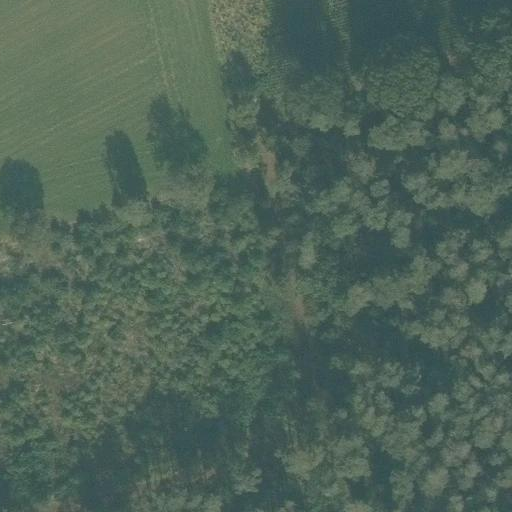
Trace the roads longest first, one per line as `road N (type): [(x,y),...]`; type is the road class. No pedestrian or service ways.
road 1 (track): [(334,440),(257,116),(511,45)]
road 2 (track): [(61,511),(334,440)]
